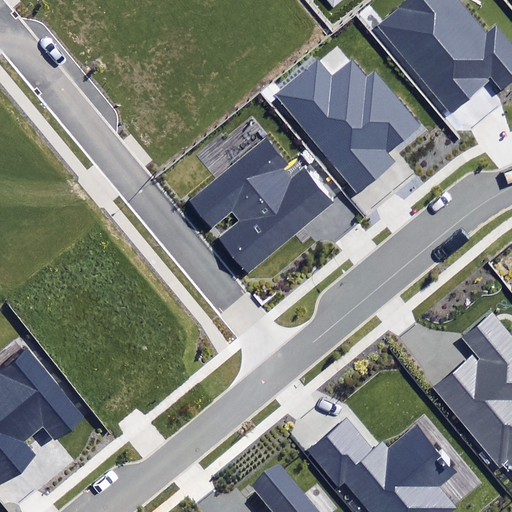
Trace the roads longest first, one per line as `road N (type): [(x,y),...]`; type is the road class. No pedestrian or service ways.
road 1 (residential): [(286,366),(0,28)]
road 2 (residential): [(286,366),(511,186)]
road 3 (residential): [(110,511),(286,366)]
